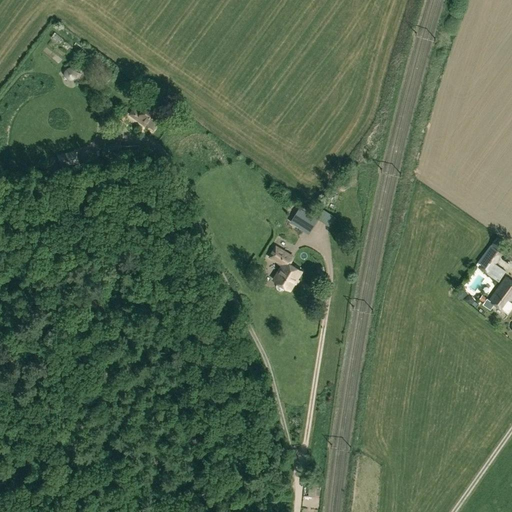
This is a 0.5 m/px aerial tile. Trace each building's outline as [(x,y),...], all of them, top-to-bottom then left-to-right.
[(69,68),(66,70),(64,73),(64,77),(67,80),(73,81),(77,76),(76,70),(69,68)] [(145,125),(147,123),(155,129),(165,114),(149,103),(141,113),(135,109),(130,115),(145,125)] [(120,143),(102,146),(105,160),(127,156),(125,146),(121,147),(120,143)] [(81,161),(79,151),(62,154),(64,165),(81,161)] [(318,219),(300,208),(296,214),(304,219),(300,225),(310,232),(318,219)] [(497,236),(478,262),(481,264),(479,267),(488,274),(499,259),(498,258),(507,244),(497,236)] [(285,287),(290,290),(302,271),(289,263),(293,257),(276,247),(269,257),(282,265),(273,280),(278,283),(277,286),(277,289),(280,291),(283,290),(285,287)] [(494,272),(502,276),(505,269),(497,266),(494,272)] [(511,279),(507,276),(489,299),(487,298),(482,304),(490,309),(494,303),(508,313),(511,307),(511,302),(510,301),(511,298),(511,279)] [(461,298),(467,293),(462,287),(456,292),(461,298)]
